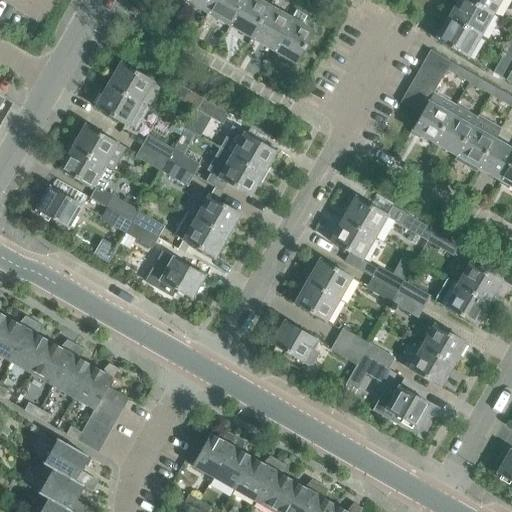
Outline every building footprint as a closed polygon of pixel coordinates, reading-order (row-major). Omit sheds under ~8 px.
[(213,0),(184,0),(184,1),(206,14),(213,0)] [(242,0),(213,0),(206,14),(228,26),(242,0)] [(268,7),(254,0),(242,0),(228,26),(250,39),(268,7)] [(338,0),(314,0),(333,10),(338,0)] [(479,36),(491,15),(465,0),(457,0),(447,18),(479,36)] [(465,0),(491,15),(499,0),(465,0)] [(290,20),(268,7),(250,39),(272,51),(290,20)] [(295,11),(290,20),(272,51),(295,64),(313,33),(300,26),(305,17),(295,11)] [(466,59),(479,36),(447,18),(434,41),(466,59)] [(443,75),(446,71),(449,64),(428,52),(421,63),(443,75)] [(511,57),(511,55),(505,52),(492,73),(500,78),(511,57)] [(416,72),(438,85),(443,75),(421,63),(416,72)] [(119,64),(106,86),(138,105),(138,104),(148,109),(160,87),(119,64)] [(471,76),(449,64),(446,71),(468,83),(471,76)] [(432,95),(438,85),(416,72),(410,82),(432,95)] [(493,89),(471,76),(468,83),(489,96),(493,89)] [(167,93),(196,110),(202,99),(173,82),(167,93)] [(432,95),(410,82),(404,93),(426,105),(427,104),(432,95)] [(138,104),(138,105),(106,86),(93,109),(134,132),(148,109),(138,104)] [(511,99),(493,89),(489,96),(511,108),(511,107),(511,99)] [(398,104),(399,104),(420,116),(426,105),(404,93),(398,104)] [(202,99),(196,110),(222,125),(229,114),(202,99)] [(433,144),(449,116),(427,104),(426,105),(420,116),(409,134),(414,137),(415,134),(433,144)] [(454,106),(449,116),(433,144),(455,157),(471,128),(476,119),(454,106)] [(471,128),(455,157),(453,160),(475,172),(477,169),(493,141),(499,129),(477,117),(476,119),(471,128)] [(103,166),(113,172),(125,150),(83,126),(70,148),(102,166),(103,166)] [(231,128),(219,150),(262,175),(275,153),(242,134),(231,128)] [(166,161),(173,150),(147,135),(141,147),(166,161)] [(511,151),(493,141),(477,169),(499,182),(511,158),(511,151)] [(135,157),(160,172),(166,161),(141,147),(135,157)] [(103,166),(102,166),(70,148),(58,170),(93,191),(88,199),(105,209),(112,197),(101,191),(113,172),(103,166)] [(173,150),(166,161),(193,177),(199,165),(173,150)] [(219,150),(207,171),(218,177),(217,178),(249,197),(262,175),(219,150)] [(511,158),(499,182),(511,189),(511,158)] [(166,161),(160,172),(187,187),(193,177),(166,161)] [(148,192),(139,187),(133,198),(142,203),(148,192)] [(34,210),(67,229),(79,207),(47,188),(34,210)] [(192,204),(186,214),(194,218),(226,237),(239,214),(207,196),(199,209),(192,204)] [(112,197),(105,209),(130,223),(137,212),(112,197)] [(354,199),(342,221),(373,239),(386,217),(354,199)] [(130,223),(105,209),(99,219),(124,234),(130,223)] [(164,227),(137,212),(130,223),(157,239),(164,227)] [(186,214),(173,236),(181,241),(213,259),(226,237),(194,218),(186,214)] [(401,227),(426,242),(433,230),(407,216),(401,227)] [(360,262),(373,239),(342,221),(329,244),(360,262)] [(130,223),(124,234),(151,249),(157,239),(130,223)] [(433,230),(426,242),(453,257),(459,245),(433,230)] [(94,254),(108,262),(115,249),(101,241),(94,254)] [(159,280),(159,281),(190,299),(203,276),(161,252),(149,274),(159,280)] [(319,260),(306,283),(337,301),(350,278),(319,260)] [(457,285),(456,286),(488,304),(500,282),(469,264),(457,285)] [(396,293),(403,281),(378,267),(371,279),(396,293)] [(365,289),(390,303),(396,293),(371,279),(365,289)] [(403,281),(396,293),(423,308),(430,296),(403,281)] [(475,327),(488,304),(456,286),(457,285),(449,281),(436,303),(444,307),(443,309),(475,327)] [(325,323),(337,301),(306,283),(293,305),(325,323)] [(390,303),(417,319),(423,308),(396,293),(390,303)] [(6,318),(0,329),(0,355),(9,361),(32,321),(24,317),(16,324),(6,318)] [(9,361),(30,373),(48,343),(38,337),(41,326),(32,321),(9,361)] [(310,347),(314,340),(283,322),(271,345),(301,362),(308,366),(312,365),(317,356),(316,351),(310,347)] [(433,325),(420,347),(452,366),(465,344),(433,325)] [(360,355),(367,343),(342,329),(335,341),(360,355)] [(57,348),(48,343),(30,373),(51,385),(73,345),(65,340),(57,348)] [(329,351),(354,365),(360,355),(335,341),(329,351)] [(367,343),(360,355),(388,370),(395,358),(367,343)] [(82,349),(73,345),(51,385),(71,397),(88,368),(89,366),(79,361),(82,349)] [(439,388),(452,366),(420,347),(407,370),(439,388)] [(360,355),(354,365),(382,381),(388,370),(360,355)] [(100,398),(106,387),(116,369),(107,364),(98,372),(89,366),(88,368),(71,397),(93,409),(94,408),(100,398)] [(8,392),(0,387),(0,397),(4,400),(8,392)] [(106,387),(100,398),(121,410),(128,400),(106,387)] [(429,406),(397,387),(384,410),(416,428),(429,406)] [(116,421),(121,410),(100,398),(94,408),(116,421)] [(33,416),(37,408),(28,403),(23,411),(33,416)] [(50,416),(37,408),(33,416),(46,424),(50,416)] [(116,421),(94,408),(93,409),(87,418),(110,431),(116,421)] [(87,418),(81,429),(103,442),(110,431),(87,418)] [(64,435),(74,441),(79,432),(69,426),(64,435)] [(81,429),(79,432),(74,441),(97,453),(103,442),(81,429)] [(209,434),(191,465),(211,477),(235,436),(227,431),(219,440),(209,434)] [(243,441),(235,436),(211,477),(233,489),(251,458),(240,452),(243,441)] [(50,469),(83,487),(91,492),(97,481),(80,471),(88,457),(56,439),(44,460),(35,455),(33,459),(50,469)] [(511,452),(510,451),(506,449),(505,450),(504,449),(499,457),(503,460),(495,473),(497,474),(511,482),(511,452)] [(261,464),(251,458),(233,489),(253,501),(277,460),(268,455),(261,464)] [(253,501),(272,511),(275,511),(293,482),(283,476),(285,465),(277,460),(253,501)] [(39,489),(30,484),(28,488),(45,497),(70,511),(91,511),(92,510),(76,501),(83,487),(50,469),(39,489)] [(303,488),(293,482),(275,511),(302,511),(318,484),(310,479),(303,488)] [(318,484),(302,511),(329,511),(334,505),(324,499),(326,488),(318,484)] [(184,503),(194,509),(198,500),(188,495),(184,503)] [(70,511),(45,497),(37,511),(70,511)] [(207,511),(211,507),(198,500),(194,509),(199,511),(207,511)] [(329,511),(359,511),(362,508),(351,502),(344,511),(334,505),(329,511)]
